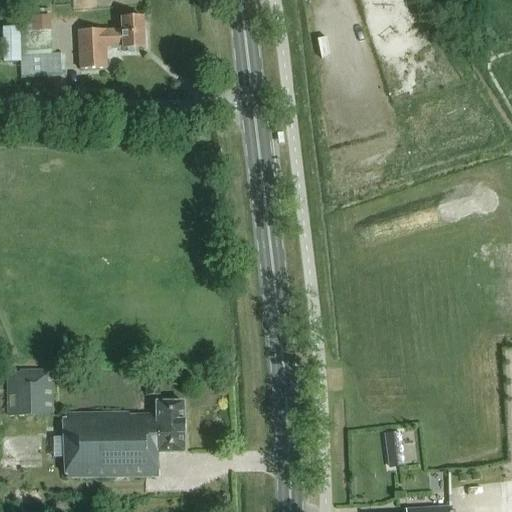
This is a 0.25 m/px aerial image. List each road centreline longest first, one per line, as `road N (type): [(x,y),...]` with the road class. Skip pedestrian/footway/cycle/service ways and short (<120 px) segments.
road 1 (primary): [(287,511),(277,321),(252,102)]
road 2 (unclassified): [(0,103),(252,102)]
